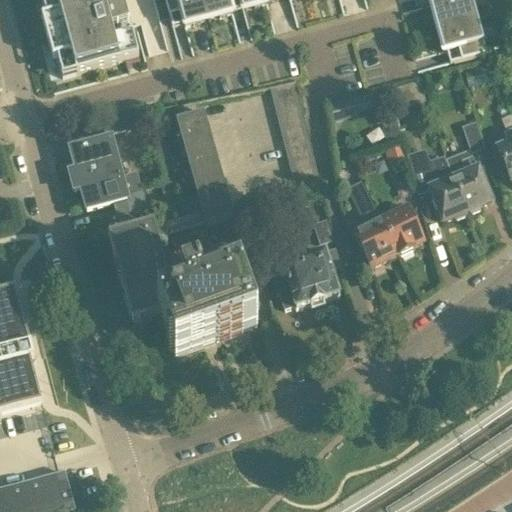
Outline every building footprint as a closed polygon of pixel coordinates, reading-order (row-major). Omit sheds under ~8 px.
[(120,23),(133,20),(127,0),(46,0),(65,72),(129,54),(120,23)] [(207,20),(201,0),(163,0),(171,30),(183,27),(184,30),(197,26),(196,23),(207,20)] [(241,11),(238,0),(201,0),(207,20),(218,17),(219,21),(232,17),(231,14),(241,11)] [(276,0),(238,0),(241,11),(253,8),(254,11),(267,8),(266,4),(277,1),(276,0)] [(431,0),(433,7),(430,8),(433,21),(437,20),(439,31),(476,21),(470,0),(431,0)] [(476,21),(439,31),(442,42),(439,43),(443,56),(446,55),(449,67),(486,57),(476,21)] [(273,103),(297,97),(295,86),(279,90),(271,92),(273,103)] [(396,113),(412,108),(409,102),(421,98),(417,86),(390,94),(396,113)] [(300,109),(297,97),(273,103),(276,114),(300,109)] [(391,119),(385,99),(331,115),(337,136),(391,119)] [(174,123),(202,117),(199,106),(171,112),(174,123)] [(303,120),(300,109),(276,114),(279,126),(283,125),(303,120)] [(511,123),(506,109),(498,112),(502,122),(500,123),(505,136),(501,138),(506,148),(496,152),(510,186),(511,185),(511,123)] [(202,117),(174,123),(191,181),(192,185),(195,194),(202,218),(189,222),(157,231),(159,241),(204,228),(205,229),(233,221),(203,117),(202,117)] [(306,131),(303,120),(283,125),(279,126),(282,137),(306,131)] [(102,126),(104,137),(126,133),(123,121),(102,126)] [(461,130),(469,154),(470,157),(484,153),(475,126),(461,130)] [(401,145),(396,128),(382,132),(387,149),(401,145)] [(309,142),(306,131),(282,137),(285,148),(309,142)] [(151,156),(163,152),(159,139),(147,143),(151,156)] [(81,193),(135,179),(135,177),(121,180),(110,142),(69,153),(75,174),(68,176),(73,195),(81,193)] [(309,142),(285,148),(288,159),(312,153),(309,142)] [(394,162),(396,169),(407,166),(403,150),(386,155),(388,164),(394,162)] [(172,185),(163,152),(151,156),(160,188),(172,185)] [(314,165),(312,153),(288,159),(290,171),(314,165)] [(460,158),(444,165),(467,215),(469,214),(472,216),(479,213),(480,210),(491,205),(477,172),(472,160),(463,163),(460,158)] [(314,165),(290,171),(293,182),(317,176),(314,165)] [(467,215),(444,165),(428,169),(428,170),(422,172),(424,178),(423,178),(429,192),(442,225),(453,221),(456,223),(464,220),(464,216),(467,215)] [(317,176),(293,182),(296,193),(320,187),(317,176)] [(135,179),(81,193),(86,214),(117,205),(119,212),(115,213),(119,228),(133,224),(131,217),(145,214),(135,179)] [(162,197),(175,193),(172,185),(160,188),(162,197)] [(380,226),(383,225),(363,185),(347,194),(366,233),(354,239),(363,257),(360,261),(364,269),(369,269),(370,272),(396,259),(380,226)] [(189,222),(202,218),(195,194),(182,198),(189,222)] [(407,213),(383,225),(380,226),(396,259),(397,259),(398,261),(414,253),(413,251),(423,246),(407,213)] [(332,248),(326,226),(313,230),(319,251),(332,248)] [(257,330),(239,282),(243,281),(239,270),(180,291),(179,287),(170,290),(156,242),(159,241),(157,231),(154,232),(153,229),(109,242),(132,326),(159,319),(174,360),(210,347),(257,330)] [(335,253),(325,256),(281,270),(283,279),(274,282),(284,314),(294,311),(295,313),(339,300),(330,273),(341,270),(335,253)] [(15,292),(0,295),(0,417),(41,406),(30,364),(33,364),(15,292)] [(74,511),(65,475),(0,492),(0,511),(74,511)]
